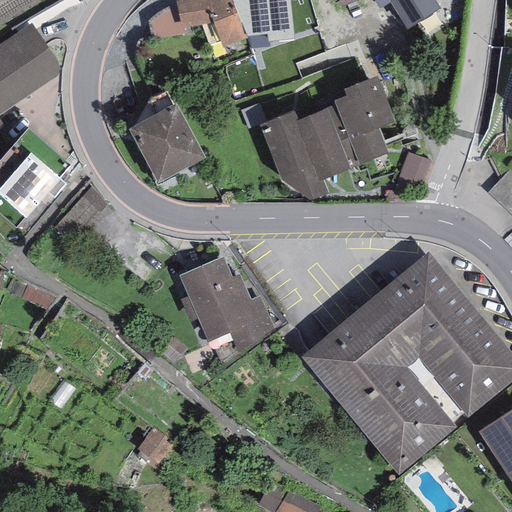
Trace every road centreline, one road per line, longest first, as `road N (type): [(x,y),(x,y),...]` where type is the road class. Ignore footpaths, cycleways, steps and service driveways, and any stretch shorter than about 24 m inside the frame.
road 1 (tertiary): [(430,218),(194,219),(143,202),(118,182),(90,135),(88,58)]
road 2 (unclassified): [(430,218),(469,99),(485,0)]
